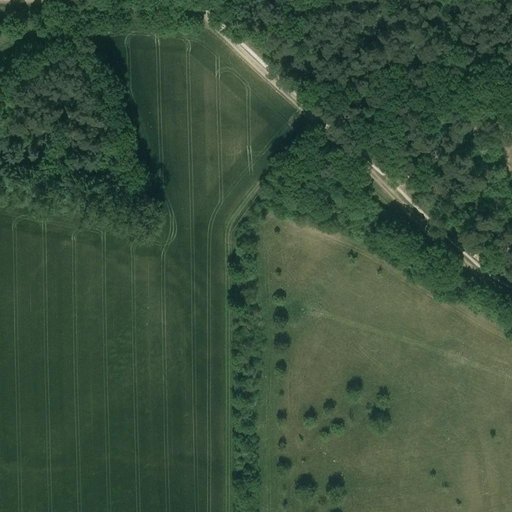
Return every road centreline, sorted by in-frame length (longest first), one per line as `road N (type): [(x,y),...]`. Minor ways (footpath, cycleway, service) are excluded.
road 1 (track): [(197,10),(470,268),(511,293)]
road 2 (track): [(14,0),(197,10)]
